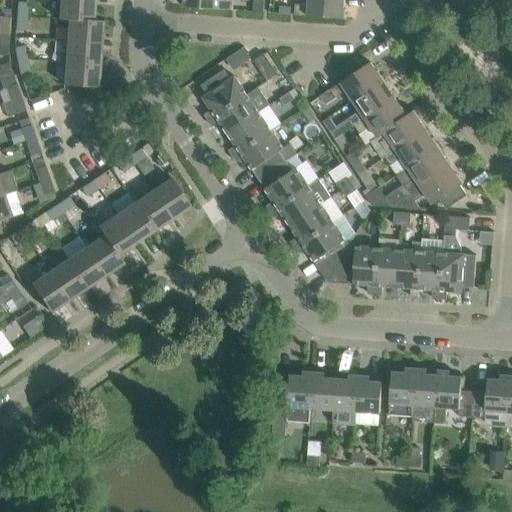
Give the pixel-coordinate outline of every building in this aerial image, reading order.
[(60,0),(60,20),(69,20),(69,19),(93,21),(93,20),(94,0),(60,0)] [(185,0),(185,6),(232,10),(233,0),(185,0)] [(264,12),(264,0),(254,0),(254,11),(264,12)] [(344,10),(344,0),(309,0),(309,5),(296,4),(295,15),(345,18),(346,10),(344,10)] [(27,17),(28,3),(17,2),(16,16),(27,17)] [(26,31),(27,17),(16,16),(15,30),(26,31)] [(0,29),(9,30),(10,18),(0,17),(0,29)] [(93,20),(93,21),(69,19),(69,20),(67,41),(101,43),(103,21),(93,20)] [(0,45),(8,46),(9,30),(0,29),(0,45)] [(100,65),(101,43),(67,41),(66,62),(100,65)] [(17,62),(27,59),(25,46),(14,48),(17,62)] [(264,53),(254,60),(268,81),(278,74),(264,53)] [(354,101),(385,80),(378,70),(377,71),(371,62),(363,67),(356,57),(336,71),(342,81),(320,96),(327,105),(347,91),(354,101)] [(27,59),(17,62),(19,75),(20,75),(30,73),(27,59)] [(0,80),(13,76),(8,62),(0,65),(0,80)] [(98,87),(100,65),(66,62),(64,84),(98,87)] [(221,72),(202,85),(208,94),(204,97),(212,109),(205,114),(209,121),(248,94),(247,92),(235,76),(231,79),(225,69),(221,72)] [(13,76),(0,80),(0,81),(3,89),(6,87),(11,101),(21,97),(13,76)] [(355,126),(396,98),(390,89),(391,89),(385,80),(354,101),(361,110),(350,118),(355,126)] [(228,133),(260,112),(270,104),(258,87),(248,94),(209,121),(213,127),(220,122),(228,133)] [(285,106),(296,99),(291,92),(281,99),(285,106)] [(11,101),(3,104),(8,117),(26,111),(21,97),(11,101)] [(403,106),(402,107),(396,98),(355,126),(361,134),(372,127),(378,137),(379,137),(386,133),(385,131),(409,115),(408,114),(403,106)] [(308,107),(301,111),(308,123),(316,119),(308,107)] [(422,120),(415,111),(415,110),(408,114),(409,115),(385,131),(386,133),(379,137),(378,137),(372,141),(383,159),(386,157),(427,130),(421,121),(422,120)] [(233,156),(272,130),(260,112),(228,133),(236,145),(229,150),(233,156)] [(336,139),(343,134),(336,124),(329,129),(336,139)] [(26,141),(36,138),(31,125),(21,128),(26,141)] [(24,141),(20,129),(9,133),(13,145),(24,141)] [(272,130),(233,156),(237,162),(245,157),(253,169),(257,167),(263,176),(296,154),(296,153),(297,153),(290,142),(284,147),(272,130)] [(398,175),(440,147),(433,137),(432,138),(427,130),(386,157),(398,175)] [(343,134),(336,139),(343,150),(350,145),(343,134)] [(31,155),(40,151),(36,138),(26,141),(31,155)] [(410,193),(451,165),(445,157),(446,156),(440,147),(398,175),(410,193)] [(129,156),(134,164),(146,157),(140,148),(129,156)] [(359,175),(360,175),(367,170),(355,152),(347,157),(359,175)] [(296,154),(263,176),(270,186),(266,188),(274,201),(267,206),(271,212),(320,179),(308,161),(303,164),(296,154)] [(123,172),(134,164),(129,156),(117,164),(123,172)] [(162,156),(156,161),(160,167),(166,162),(162,156)] [(345,162),(332,171),(339,181),(352,172),(345,162)] [(40,182),(50,179),(45,165),(35,169),(40,182)] [(447,209),(451,206),(468,195),(461,185),(464,183),(458,173),(457,174),(451,165),(410,193),(416,201),(427,194),(434,204),(440,199),(447,209)] [(0,173),(0,196),(15,191),(17,190),(10,170),(0,173)] [(367,170),(360,175),(367,185),(374,181),(367,170)] [(93,180),(99,188),(110,181),(105,172),(93,180)] [(348,176),(338,183),(342,190),(357,180),(353,174),(349,177),(348,176)] [(153,190),(172,219),(190,206),(171,178),(153,190)] [(50,179),(40,182),(45,196),(55,192),(50,179)] [(290,225),(322,203),(332,197),(320,179),(271,212),(275,218),(282,213),(290,225)] [(87,196),(99,188),(93,180),(81,188),(87,196)] [(357,180),(342,190),(343,190),(347,197),(357,190),(361,187),(357,180)] [(372,193),(367,196),(374,206),(391,206),(379,188),(372,193)] [(154,231),(172,219),(153,190),(135,202),(154,231)] [(22,213),(15,191),(0,196),(0,220),(12,217),(22,213)] [(69,196),(56,205),(67,220),(67,221),(77,214),(72,207),(74,205),(69,196)] [(136,243),(154,231),(135,202),(117,215),(136,243)] [(295,248),(334,221),(322,203),(290,225),(298,237),(291,242),(295,248)] [(56,205),(45,212),(51,221),(52,220),(57,227),(67,220),(56,205)] [(403,225),(404,213),(395,212),(394,224),(403,225)] [(411,226),(412,213),(404,213),(403,225),(411,226)] [(118,255),(136,243),(117,215),(98,227),(104,235),(118,255)] [(471,217),(447,216),(446,215),(445,228),(457,229),(470,230),(471,217)] [(21,228),(27,237),(38,229),(33,221),(21,228)] [(334,221),(295,248),(299,254),(307,249),(315,261),(319,258),(332,277),(353,242),(347,239),(347,240),(334,221)] [(15,245),(27,237),(21,228),(9,236),(15,245)] [(456,237),(457,229),(445,228),(444,240),(440,299),(447,300),(448,291),(463,292),(463,287),(474,288),(477,255),(461,254),(462,249),(456,237)] [(118,255),(104,235),(86,247),(105,275),(124,263),(118,255)] [(420,289),(423,238),(422,238),(422,242),(413,242),(412,250),(400,249),(397,287),(412,288),(411,297),(419,297),(420,289)] [(440,299),(444,240),(423,238),(420,289),(433,290),(432,298),(440,299)] [(353,242),(332,277),(354,279),(354,284),(369,285),(368,294),(375,294),(379,248),(357,246),(357,244),(356,244),(353,242)] [(87,287),(105,275),(86,247),(68,259),(87,287)] [(397,287),(400,249),(379,248),(375,294),(383,295),(383,286),(397,287)] [(69,300),(87,287),(68,259),(50,271),(69,300)] [(51,312),(69,300),(50,271),(32,284),(51,312)] [(10,297),(19,291),(11,279),(2,285),(10,297)] [(18,309),(27,303),(19,291),(10,297),(18,309)] [(49,325),(43,316),(41,313),(33,319),(41,331),(49,325)] [(414,409),(417,368),(406,368),(406,372),(393,371),(391,391),(391,394),(390,403),(390,414),(412,416),(413,409),(414,409)] [(436,406),(438,375),(427,374),(427,369),(417,368),(414,409),(424,410),(425,405),(436,406)] [(450,371),(440,370),(439,370),(438,375),(436,406),(436,411),(435,422),(446,423),(446,412),(447,412),(447,407),(460,408),(459,416),(473,417),(475,391),(462,390),(463,377),(450,376),(450,371)] [(275,407),(275,413),(288,414),(288,421),(311,423),(312,408),(314,372),(304,371),(303,376),(291,375),(290,379),(277,378),(277,387),(275,407)] [(334,410),(337,378),(325,378),(325,373),(314,372),(312,408),(334,410)] [(356,425),(357,411),(360,375),(349,375),(349,379),(337,378),(334,410),(333,423),(356,425)] [(382,402),(383,382),(370,381),(371,376),(360,375),(357,411),(381,413),(382,402)] [(508,427),(511,376),(500,375),(500,379),(488,379),(487,392),(475,391),(473,417),(486,418),(486,421),(487,423),(493,426),(508,427)] [(410,456),(409,466),(412,466),(422,467),(422,457),(421,457),(421,451),(421,448),(411,447),(411,450),(410,456)] [(491,450),(490,470),(504,471),(504,469),(506,451),(491,450)] [(351,461),(366,462),(367,453),(352,452),(351,461)] [(320,465),(321,456),(308,455),(307,464),(320,465)] [(409,466),(410,456),(397,455),(396,465),(409,466)]
